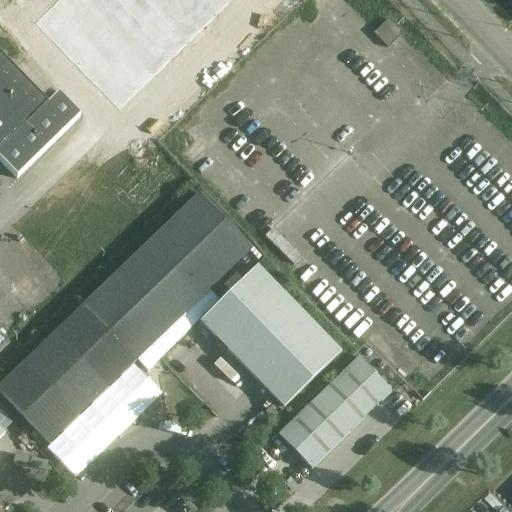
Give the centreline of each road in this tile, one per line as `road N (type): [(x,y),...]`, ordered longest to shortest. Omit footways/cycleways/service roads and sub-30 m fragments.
road 1 (residential): [(254,511),(180,439),(153,440),(74,511)]
road 2 (residential): [(397,511),(511,398)]
road 3 (unclassified): [(0,212),(102,112)]
